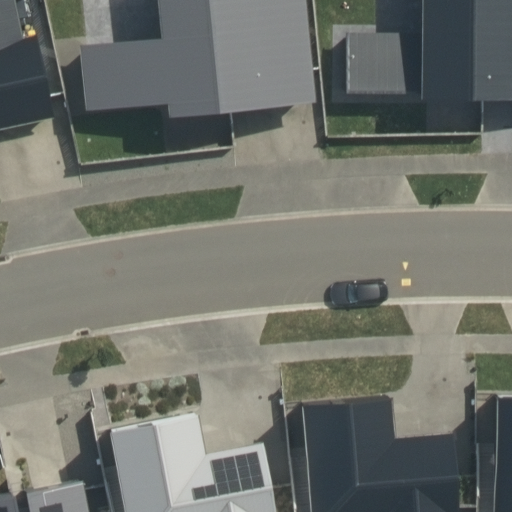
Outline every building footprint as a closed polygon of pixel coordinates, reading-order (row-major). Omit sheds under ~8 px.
[(0,0),(0,127),(56,114),(28,0),(0,0)] [(150,0),(154,34),(75,43),(82,107),(159,98),(162,112),(309,98),(298,0),(150,0)] [(511,90),(511,0),(420,0),(421,37),(343,36),(341,90),(511,90)] [(409,387),(304,403),(320,511),(482,511),(468,422),(416,430),(409,387)] [(266,511),(245,411),(112,439),(128,511),(266,511)] [(105,511),(94,469),(0,491),(0,511),(105,511)]
